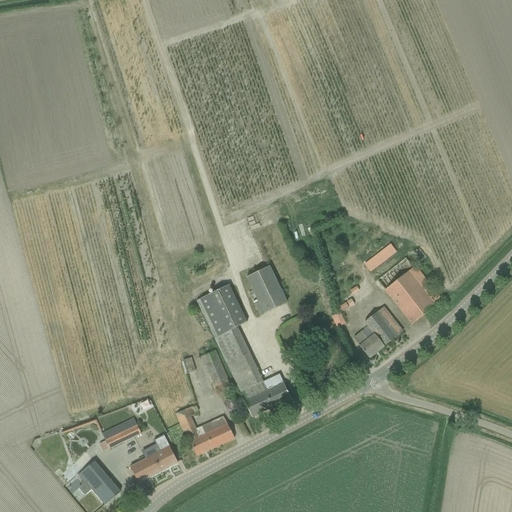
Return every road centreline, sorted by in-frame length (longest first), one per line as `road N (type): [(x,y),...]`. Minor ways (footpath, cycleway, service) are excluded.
road 1 (tertiary): [(146,511),(194,475),(372,379)]
road 2 (tertiary): [(372,379),(429,339),(511,258)]
road 3 (unclassified): [(511,435),(383,392),(372,379)]
